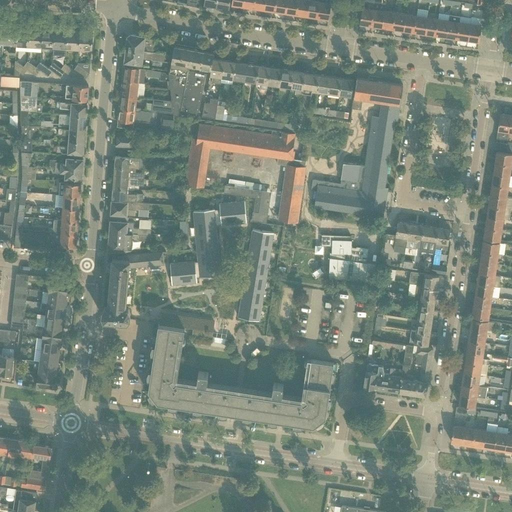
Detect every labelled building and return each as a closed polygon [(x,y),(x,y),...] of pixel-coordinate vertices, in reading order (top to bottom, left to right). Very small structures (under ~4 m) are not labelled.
[(217,0),(217,6),(229,8),(230,0),(217,0)] [(254,0),(253,8),(264,9),(265,0),(254,0)] [(265,0),(264,9),(275,11),(276,0),(265,0)] [(276,0),(275,11),(286,12),(287,0),(276,0)] [(287,0),(286,12),(296,14),(298,0),(287,0)] [(298,0),(296,14),(307,15),(309,0),(298,0)] [(309,0),(307,15),(318,17),(320,0),(309,0)] [(331,0),(320,0),(318,17),(328,19),(331,0)] [(363,0),(363,7),(360,23),(371,25),(374,9),(375,1),(367,0),(363,0)] [(374,9),(371,25),(382,27),(384,11),(386,3),(375,1),(374,9)] [(382,27),(393,28),(395,12),(384,11),(382,27)] [(393,28),(403,30),(406,14),(395,12),(393,28)] [(438,19),(435,35),(446,36),(449,20),(449,15),(449,14),(439,13),(438,19)] [(403,30),(414,32),(416,15),(406,14),(403,30)] [(414,32),(425,33),(427,17),(416,15),(414,32)] [(446,36),(457,38),(459,22),(460,16),(449,15),(449,20),(446,36)] [(425,33),(435,35),(438,19),(427,17),(425,33)] [(470,25),(467,40),(479,41),(481,25),(482,18),(471,17),(470,24),(470,25)] [(457,38),(467,40),(470,24),(459,22),(457,38)] [(17,27),(5,26),(4,44),(10,44),(10,54),(16,55),(16,51),(17,27)] [(30,28),(17,27),(16,51),(28,52),(29,45),(30,28)] [(42,28),(30,28),(29,45),(41,46),(42,28)] [(55,29),(42,28),(41,46),(54,47),(55,29)] [(66,48),(67,30),(55,29),(54,47),(53,55),(66,56),(66,48)] [(80,31),(76,31),(67,30),(66,48),(79,49),(80,31)] [(92,32),(80,31),(79,49),(91,49),(91,45),(92,32)] [(128,36),(126,50),(149,52),(149,51),(149,49),(150,45),(154,45),(155,39),(131,34),(128,36)] [(169,75),(168,77),(169,80),(172,101),(173,113),(174,115),(179,116),(180,110),(198,112),(206,73),(188,70),(189,64),(207,67),(211,68),(213,58),(214,52),(210,51),(174,45),(173,55),(171,62),(169,75)] [(126,50),(125,62),(142,64),(143,58),(154,59),(154,60),(171,62),(173,55),(155,53),(149,52),(126,50)] [(211,68),(210,75),(212,78),(211,82),(219,83),(220,77),(223,59),(215,58),(213,58),(211,68)] [(220,77),(232,79),(234,61),(223,59),(220,77)] [(23,75),(27,70),(24,67),(15,61),(15,69),(20,73),(23,75)] [(40,70),(36,68),(28,61),(24,67),(27,70),(36,76),(40,70)] [(232,79),(243,80),(246,63),(234,61),(232,79)] [(52,71),(49,68),(40,62),(36,68),(40,70),(48,77),(52,71)] [(60,77),(65,72),(61,69),(53,63),(49,68),(52,71),(60,77)] [(243,80),(255,82),(258,65),(253,64),(248,63),(246,63),(243,80)] [(61,69),(65,72),(73,78),(77,72),(74,70),(65,64),(61,69)] [(78,64),(74,70),(85,79),(90,73),(90,66),(84,65),(84,69),(78,64)] [(266,89),(267,84),(269,66),(258,65),(255,82),(261,83),(260,88),(266,89)] [(124,66),(123,80),(139,82),(143,83),(144,83),(144,77),(145,69),(141,68),(138,68),(134,67),(124,66)] [(267,84),(278,86),(281,68),(269,66),(267,84)] [(278,86),(290,87),(293,70),(281,68),(278,86)] [(1,76),(0,85),(20,87),(20,81),(20,77),(20,73),(15,69),(14,75),(10,75),(10,76),(10,77),(1,76)] [(302,94),(303,89),(303,87),(305,72),(293,70),(290,87),(296,88),(295,93),(302,94)] [(161,72),(160,79),(169,80),(168,77),(169,75),(167,75),(165,73),(161,72)] [(305,72),(303,87),(312,89),(312,91),(316,91),(319,74),(314,73),(305,72)] [(319,74),(316,91),(328,93),(330,76),(319,74)] [(328,93),(339,95),(342,77),(330,76),(328,93)] [(342,77),(339,95),(351,97),(354,79),(342,77)] [(398,119),(399,112),(403,85),(356,78),(352,108),(361,110),(362,99),(382,102),(379,117),(373,116),(365,166),(360,165),(344,162),(341,179),(342,179),(341,183),(313,179),(311,190),(317,191),(315,206),(384,216),(388,189),(384,188),(395,119),(398,119)] [(123,80),(121,94),(137,96),(139,82),(123,80)] [(32,81),(20,81),(20,87),(20,88),(20,96),(31,97),(32,81)] [(65,97),(88,99),(89,85),(66,84),(65,97)] [(121,94),(119,109),(140,111),(141,108),(136,108),(137,96),(121,94)] [(38,97),(20,96),(20,110),(37,112),(38,97)] [(201,116),(214,119),(217,99),(209,98),(208,103),(203,102),(201,116)] [(152,110),(152,112),(155,112),(156,110),(173,113),(172,101),(153,99),(152,110)] [(60,102),(59,114),(60,114),(70,114),(86,115),(87,104),(77,103),(71,103),(71,102),(60,102)] [(214,118),(214,119),(223,120),(223,119),(223,114),(224,106),(216,105),(214,118)] [(119,109),(118,122),(128,123),(134,124),(135,122),(135,121),(135,120),(135,119),(154,121),(155,112),(152,112),(140,111),(119,109)] [(500,113),(496,137),(507,138),(508,131),(511,115),(500,113)] [(59,121),(59,127),(85,129),(86,115),(70,114),(60,114),(59,119),(59,121)] [(161,130),(161,131),(176,132),(176,131),(174,118),(162,117),(161,130)] [(209,146),(278,156),(277,163),(287,164),(279,218),(296,221),(297,213),(305,159),(293,157),(294,149),(292,149),(293,143),(291,142),(292,138),(294,137),(294,133),(273,129),(272,134),(199,123),(197,138),(192,138),(186,183),(203,186),(209,146)] [(285,123),(284,129),(294,131),(295,124),(285,123)] [(69,135),(68,140),(84,141),(85,129),(59,127),(58,134),(69,135)] [(116,145),(126,146),(129,146),(129,152),(145,152),(145,147),(133,146),(134,138),(144,139),(144,131),(133,131),(133,133),(117,132),(116,145)] [(32,138),(21,137),(21,151),(28,152),(28,144),(32,144),(32,138)] [(67,152),(66,155),(83,156),(84,141),(68,140),(68,146),(57,145),(57,151),(67,152)] [(28,152),(21,151),(22,165),(30,165),(30,156),(31,156),(33,156),(33,152),(29,152),(28,152)] [(511,153),(497,151),(495,163),(511,165),(511,153)] [(51,160),(50,166),(55,166),(82,168),(83,158),(83,156),(66,155),(66,157),(66,162),(56,161),(56,159),(51,159),(51,160)] [(115,156),(115,167),(135,168),(135,167),(145,168),(145,158),(115,156)] [(511,165),(495,163),(493,173),(511,176),(511,165)] [(30,165),(22,165),(22,178),(27,179),(29,179),(32,179),(32,170),(32,168),(32,167),(30,167),(30,165)] [(55,166),(55,172),(56,172),(65,173),(65,177),(71,178),(82,178),(82,168),(55,166)] [(115,167),(114,177),(144,180),(144,172),(135,172),(135,168),(115,167)] [(172,170),(172,174),(174,174),(174,180),(181,181),(179,170),(172,170)] [(493,173),(492,184),(509,186),(511,176),(493,173)] [(10,177),(9,188),(16,189),(17,177),(10,177)] [(114,177),(113,188),(127,189),(129,189),(134,189),(135,185),(143,186),(144,180),(114,177)] [(174,180),(172,191),(179,192),(180,186),(181,181),(174,180)] [(59,182),(58,194),(64,195),(80,196),(81,183),(71,182),(65,182),(59,182)] [(492,184),(490,195),(511,197),(511,186),(509,186),(492,184)] [(224,185),(223,191),(253,196),(254,196),(255,196),(253,212),(258,212),(261,191),(224,185)] [(7,188),(6,200),(10,200),(11,200),(15,201),(16,189),(9,188),(7,188)] [(113,188),(112,198),(122,198),(134,199),(137,200),(142,200),(143,193),(137,193),(134,193),(134,189),(129,189),(127,189),(113,188)] [(172,191),(171,205),(178,205),(179,192),(172,191)] [(56,194),(55,207),(63,207),(79,208),(80,196),(64,195),(58,194),(56,194)] [(511,197),(490,195),(489,205),(510,208),(511,209),(511,201),(511,197)] [(128,201),(112,200),(111,213),(128,214),(128,215),(135,215),(135,210),(139,210),(139,209),(149,210),(150,203),(140,202),(140,201),(128,201)] [(244,201),(229,202),(231,223),(246,222),(244,201)] [(214,209),(207,209),(208,225),(216,225),(221,224),(231,223),(229,202),(219,203),(219,208),(214,209)] [(489,205),(487,216),(504,218),(508,219),(510,208),(489,205)] [(62,215),(62,220),(78,221),(79,208),(63,207),(62,212),(62,215)] [(207,209),(193,211),(196,237),(217,235),(216,225),(208,225),(207,209)] [(4,212),(3,225),(12,225),(13,213),(10,213),(9,212),(6,212),(4,212)] [(487,216),(485,227),(502,229),(504,218),(487,216)] [(78,221),(62,220),(54,219),(54,228),(49,227),(49,231),(53,232),(77,234),(78,221)] [(111,220),(110,228),(112,228),(112,232),(151,235),(151,229),(133,228),(134,222),(128,222),(121,221),(111,220)] [(387,234),(386,238),(395,240),(394,246),(406,247),(409,223),(397,221),(395,235),(387,234)] [(409,223),(406,247),(416,248),(420,248),(422,237),(424,225),(409,223)] [(0,239),(10,240),(12,225),(3,225),(0,224),(0,239)] [(420,248),(420,251),(421,251),(435,253),(438,228),(424,225),(422,237),(420,248)] [(485,227),(484,238),(494,239),(501,241),(501,239),(501,237),(502,229),(485,227)] [(450,229),(438,228),(435,253),(434,255),(446,256),(450,229)] [(253,229),(250,244),(271,247),(274,232),(253,229)] [(76,246),(77,234),(53,232),(52,244),(68,246),(76,246)] [(150,235),(112,232),(111,235),(110,235),(109,250),(126,249),(132,248),(133,239),(150,241),(150,235)] [(217,235),(196,237),(197,251),(218,249),(217,235)] [(351,280),(365,283),(368,263),(366,262),(368,249),(356,247),(356,250),(352,249),(352,240),(351,240),(351,236),(322,235),(322,246),(332,246),(332,253),(330,253),(329,279),(335,280),(335,278),(348,280),(348,278),(351,279),(351,280)] [(483,240),(482,251),(499,254),(500,243),(483,240)] [(250,244),(248,258),(269,262),(271,247),(250,244)] [(218,249),(197,251),(198,261),(205,260),(207,276),(221,275),(218,249)] [(111,270),(108,306),(102,310),(102,316),(104,320),(111,321),(111,323),(119,323),(119,321),(127,322),(130,318),(131,312),(129,308),(127,307),(130,267),(164,264),(163,251),(118,255),(118,258),(112,258),(112,261),(108,262),(107,268),(111,270)] [(482,251),(480,262),(497,264),(499,254),(482,251)] [(248,258),(245,273),(266,276),(269,262),(248,258)] [(195,261),(185,262),(187,283),(197,282),(196,277),(199,277),(207,276),(205,260),(198,261),(195,261)] [(185,262),(170,263),(172,284),(187,283),(185,262)] [(480,262),(478,273),(496,275),(497,264),(480,262)] [(376,264),(368,263),(365,283),(373,284),(376,264)] [(432,265),(431,272),(445,274),(446,267),(432,265)] [(411,271),(409,283),(416,284),(437,287),(438,275),(422,273),(418,272),(412,271),(411,271)] [(245,273),(243,288),(264,291),(266,276),(245,273)] [(478,273),(477,283),(494,286),(499,287),(501,276),(496,275),(478,273)] [(67,294),(69,282),(57,281),(50,280),(48,291),(67,294)] [(437,287),(416,284),(409,283),(408,294),(415,296),(435,299),(437,287)] [(477,283),(475,294),(492,296),(494,286),(477,283)] [(243,288),(240,302),(261,306),(264,291),(243,288)] [(43,291),(41,302),(41,303),(47,303),(65,305),(66,305),(67,304),(67,300),(67,299),(66,299),(67,294),(48,291),(48,292),(43,291)] [(475,294),(474,305),(491,307),(492,297),(492,296),(475,294)] [(413,307),(419,308),(433,310),(435,299),(415,296),(413,307)] [(240,302),(238,317),(259,320),(261,306),(240,302)] [(47,309),(46,315),(64,317),(64,316),(65,316),(65,315),(66,312),(65,310),(65,305),(47,303),(41,303),(41,308),(47,309)] [(491,307),(474,305),(472,316),(489,318),(491,307)] [(419,308),(418,319),(432,322),(433,310),(419,308)] [(161,313),(160,323),(168,325),(185,327),(193,328),(192,333),(212,336),(214,321),(161,313)] [(46,315),(44,326),(62,329),(62,328),(63,328),(64,327),(64,323),(64,322),(63,322),(64,317),(46,315)] [(472,318),(470,329),(487,332),(491,333),(492,329),(492,327),(493,321),(488,321),(482,320),(472,318)] [(418,319),(416,331),(430,333),(432,322),(418,319)] [(11,321),(11,328),(23,329),(23,330),(25,330),(35,331),(36,325),(24,323),(11,321)] [(157,401),(169,403),(191,407),(194,407),(203,408),(314,425),(326,416),(334,363),(311,359),(305,401),(281,397),(283,384),(273,382),(271,396),(206,386),(208,373),(198,371),(196,384),(173,381),(180,336),(183,337),(185,327),(158,323),(158,324),(163,325),(162,329),(158,328),(149,389),(150,392),(157,401)] [(44,326),(42,338),(61,340),(63,329),(62,329),(44,326)] [(470,329),(468,340),(485,343),(487,332),(470,329)] [(430,333),(416,331),(411,330),(409,341),(428,344),(430,333)] [(370,337),(368,353),(369,354),(371,354),(372,344),(373,344),(382,346),(382,344),(382,342),(382,341),(383,340),(380,340),(381,339),(376,338),(370,337)] [(36,338),(35,349),(41,350),(41,349),(59,352),(60,348),(61,348),(61,346),(62,343),(61,342),(61,341),(61,340),(42,338),(36,338)] [(468,340),(467,351),(484,353),(485,343),(489,344),(489,343),(468,340)] [(406,346),(403,367),(410,368),(413,347),(406,346)] [(416,353),(415,364),(417,364),(418,363),(422,364),(422,362),(430,364),(433,348),(423,347),(418,346),(416,353)] [(0,373),(12,375),(13,365),(14,356),(13,356),(14,349),(2,348),(1,354),(2,354),(0,369),(0,373)] [(41,350),(40,361),(58,363),(58,359),(59,359),(60,358),(60,354),(60,353),(59,353),(59,352),(41,349),(41,350)] [(467,351),(465,361),(482,364),(489,365),(489,360),(483,359),(484,353),(467,351)] [(40,361),(38,373),(56,375),(57,371),(58,371),(58,369),(59,366),(58,365),(58,364),(58,363),(40,361)] [(465,361),(464,372),(480,375),(482,364),(465,361)] [(413,379),(410,393),(426,396),(428,382),(427,382),(430,364),(422,362),(422,364),(420,380),(413,379)] [(366,363),(363,386),(375,388),(378,365),(373,364),(367,363),(366,363)] [(378,365),(375,388),(387,390),(390,367),(384,368),(383,369),(383,365),(378,364),(378,365)] [(390,367),(387,390),(399,392),(401,377),(401,375),(396,374),(397,368),(390,367)] [(401,377),(399,392),(410,393),(413,379),(413,376),(406,375),(407,368),(403,367),(401,377)] [(464,372),(462,383),(479,385),(480,376),(480,375),(464,372)] [(38,373),(36,385),(44,386),(55,387),(56,377),(57,375),(56,375),(38,373)] [(462,383),(460,393),(477,396),(486,397),(488,387),(479,385),(462,383)] [(477,396),(460,393),(459,405),(475,407),(477,396)] [(455,413),(466,415),(467,408),(456,406),(455,413)] [(488,416),(487,420),(493,421),(493,418),(496,418),(497,413),(489,411),(488,416)] [(451,442),(462,443),(464,427),(454,425),(451,442)] [(496,432),(494,448),(505,450),(507,433),(508,428),(497,426),(496,432)] [(462,443),(473,445),(475,428),(464,427),(462,443)] [(473,445),(483,447),(486,430),(475,428),(473,445)] [(483,447),(494,448),(496,432),(486,430),(483,447)] [(0,453),(8,455),(11,438),(0,436),(0,453)] [(20,461),(20,456),(23,440),(11,438),(8,455),(15,456),(14,460),(20,461)] [(23,440),(20,456),(33,458),(33,456),(34,445),(35,442),(36,442),(23,440)] [(43,458),(42,463),(49,464),(52,447),(34,445),(33,456),(43,458)] [(27,479),(26,487),(43,490),(45,490),(49,464),(42,463),(40,479),(27,477),(27,479)] [(13,509),(18,510),(31,511),(33,511),(37,492),(0,486),(0,494),(15,497),(13,509)]
